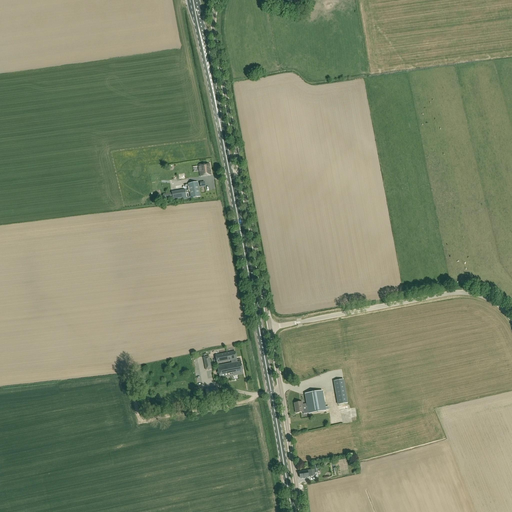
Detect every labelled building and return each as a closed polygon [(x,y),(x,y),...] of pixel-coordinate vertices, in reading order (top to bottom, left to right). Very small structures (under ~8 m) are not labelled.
[(199,165),(201,177),(211,175),(209,164),(199,165)] [(200,197),(197,182),(188,184),(191,198),(200,197)] [(243,374),(241,362),(237,363),(235,352),(215,356),(217,364),(233,361),(234,363),(218,366),(220,378),(243,374)] [(203,358),(205,370),(212,369),(209,356),(203,358)] [(334,381),(338,405),(348,403),(343,380),(334,381)] [(322,391),(305,395),(307,404),(308,413),(309,414),(326,411),(322,391)] [(304,414),(308,413),(307,404),(302,405),(302,402),(294,404),(296,413),(304,412),(304,414)] [(327,420),(329,426),(338,422),(336,416),(327,420)] [(316,465),(313,466),(314,473),(318,472),(317,467),(327,465),(326,461),(316,463),(316,465)] [(312,470),(299,472),(300,479),(313,476),(312,470)]
